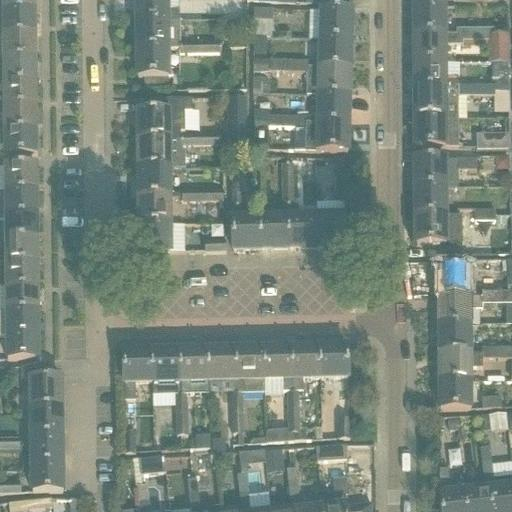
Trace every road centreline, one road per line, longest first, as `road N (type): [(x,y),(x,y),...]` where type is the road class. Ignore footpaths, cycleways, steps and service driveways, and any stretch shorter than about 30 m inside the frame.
road 1 (unclassified): [(93,0),(96,329)]
road 2 (residential): [(393,326),(385,0)]
road 3 (unclassified): [(96,329),(393,326)]
road 4 (unclassified): [(395,511),(393,326)]
road 5 (unclassified): [(83,485),(80,406),(97,373),(96,329)]
